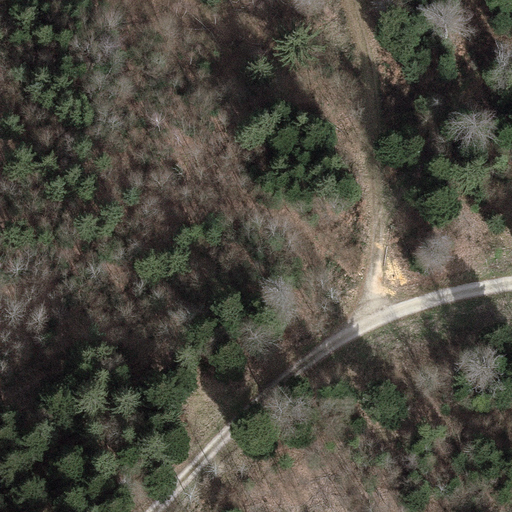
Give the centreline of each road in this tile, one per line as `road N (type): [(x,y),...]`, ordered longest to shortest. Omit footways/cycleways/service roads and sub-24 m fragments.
road 1 (track): [(511,284),(385,317),(301,365),(155,511)]
road 2 (track): [(385,317),(373,75),(350,0)]
